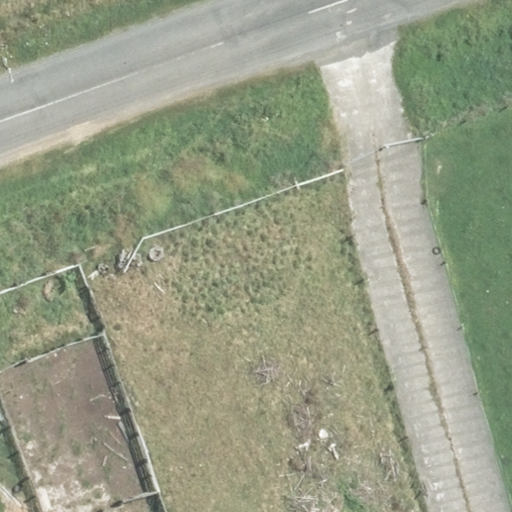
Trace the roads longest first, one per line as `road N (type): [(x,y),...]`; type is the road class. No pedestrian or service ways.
road 1 (track): [(478,511),(340,0)]
road 2 (unclassified): [(330,0),(0,114)]
